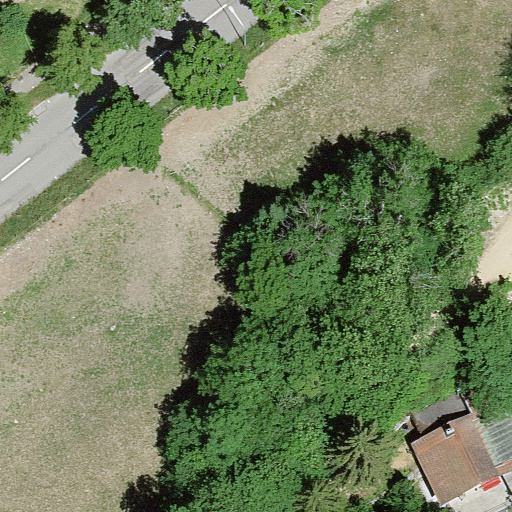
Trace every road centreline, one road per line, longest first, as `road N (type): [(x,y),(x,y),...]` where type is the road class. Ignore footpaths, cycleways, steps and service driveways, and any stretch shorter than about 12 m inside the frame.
road 1 (track): [(511,238),(409,350),(292,511)]
road 2 (tertiary): [(0,180),(234,0)]
